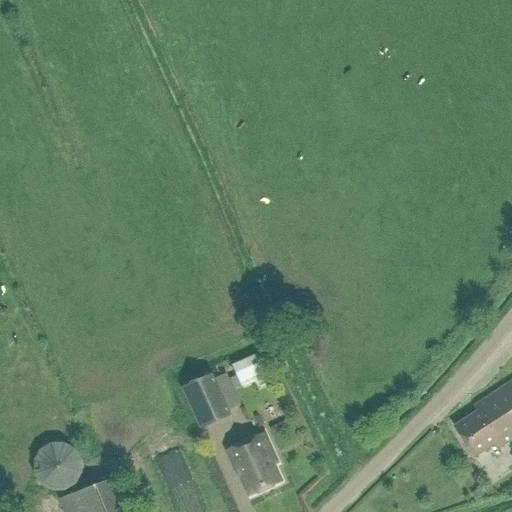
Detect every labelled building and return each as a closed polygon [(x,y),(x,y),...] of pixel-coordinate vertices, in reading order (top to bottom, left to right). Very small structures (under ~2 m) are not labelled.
[(236,359),(247,388),(272,378),(261,350),(236,359)] [(183,388),(201,428),(230,415),(212,375),(183,388)] [(475,457),(496,443),(499,448),(511,439),(511,381),(474,406),(478,411),(455,426),(475,457)] [(251,496),(282,482),(274,465),(278,464),(264,433),(228,449),(234,463),(236,462),(239,471),(238,472),(239,475),(241,474),(251,496)] [(34,461),(35,474),(42,485),(53,490),(66,490),(78,484),(83,473),(83,459),(76,448),(65,442),(52,442),(40,449),(34,461)] [(65,511),(127,511),(115,479),(61,500),(65,511)]
